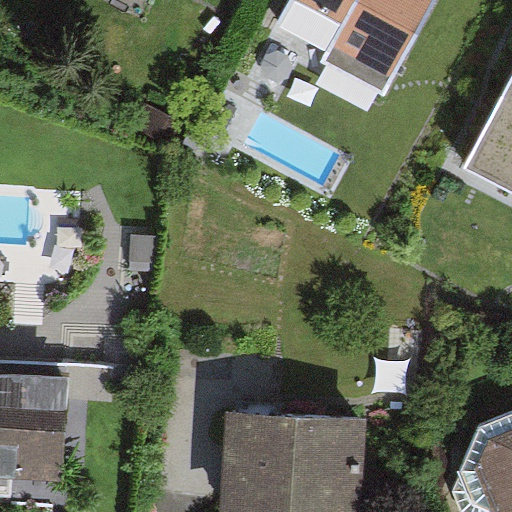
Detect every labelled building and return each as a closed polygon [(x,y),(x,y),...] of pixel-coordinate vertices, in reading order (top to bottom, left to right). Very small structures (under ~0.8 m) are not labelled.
[(424,0),(276,0),(264,22),(380,84),(424,0)] [(511,46),(471,125),(511,146),(511,46)] [(0,467),(65,471),(70,363),(0,359),(0,467)] [(348,511),(361,511),(368,404),(228,396),(221,504),(348,511)] [(511,511),(511,424),(477,434),(461,466),(477,511),(511,511)]
